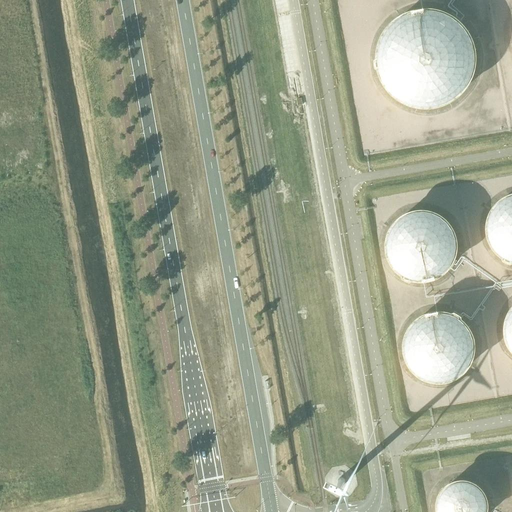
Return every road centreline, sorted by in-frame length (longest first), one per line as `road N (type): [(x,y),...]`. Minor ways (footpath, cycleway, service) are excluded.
road 1 (unclassified): [(294,0),(376,481),(366,511)]
road 2 (primary): [(271,511),(182,0)]
road 3 (primary): [(128,0),(217,511)]
